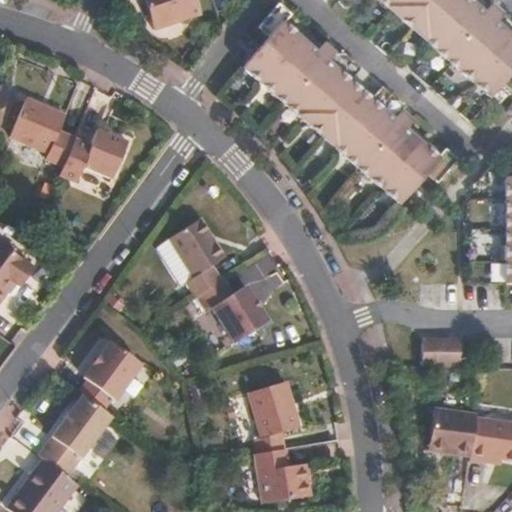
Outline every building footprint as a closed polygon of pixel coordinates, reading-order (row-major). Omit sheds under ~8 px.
[(142,0),(153,31),(201,15),(196,0),(142,0)] [(377,0),(490,99),(511,72),(511,36),(497,23),(499,20),(503,15),(490,4),(490,3),(490,0),(377,0)] [(284,23),(287,19),(291,15),(279,3),(258,28),(269,37),(243,67),(400,205),(426,175),(437,185),(458,160),(444,147),(443,147),(440,151),(435,156),(406,130),(409,126),(413,122),(400,110),(400,103),(383,88),(373,100),(350,81),(361,68),(344,54),(337,55),(323,43),(320,47),(316,51),(284,23)] [(320,47),(287,19),(284,23),(316,51),(320,47)] [(511,36),(511,30),(499,20),(497,23),(511,36)] [(62,166),(74,140),(57,133),(64,115),(25,98),(9,137),(48,153),(45,159),(62,166)] [(435,156),(440,151),(409,126),(406,130),(435,156)] [(89,146),(74,140),(62,166),(59,175),(76,182),(84,167),(112,179),(127,143),(97,131),(89,146)] [(202,292),(221,281),(211,266),(224,258),(200,219),(168,239),(193,278),(186,282),(195,297),(202,292)] [(0,301),(14,283),(16,285),(29,266),(0,244),(0,301)] [(238,290),(228,276),(221,281),(202,292),(212,308),(217,305),(239,340),(273,319),(250,283),(238,290)] [(421,368),(460,368),(460,365),(477,365),(477,348),(460,348),(460,341),(422,341),(421,368)] [(86,381),(77,393),(81,396),(102,411),(111,399),(113,401),(139,364),(108,342),(82,378),(86,381)] [(254,439),(256,454),(257,454),(283,450),(280,434),(299,428),(286,382),(247,393),(260,438),(254,439)] [(102,411),(81,396),(37,456),(65,478),(110,417),(102,411)] [(475,418),(476,415),(433,409),(427,451),(469,458),(475,418)] [(511,423),(475,418),(469,458),(469,460),(484,462),(485,457),(500,459),(511,460),(511,423)] [(288,467),(285,450),(283,450),(257,454),(259,474),(263,472),(268,504),(310,497),(305,463),(288,467)] [(65,478),(36,456),(0,504),(0,505),(9,511),(48,511),(71,481),(65,478)]
